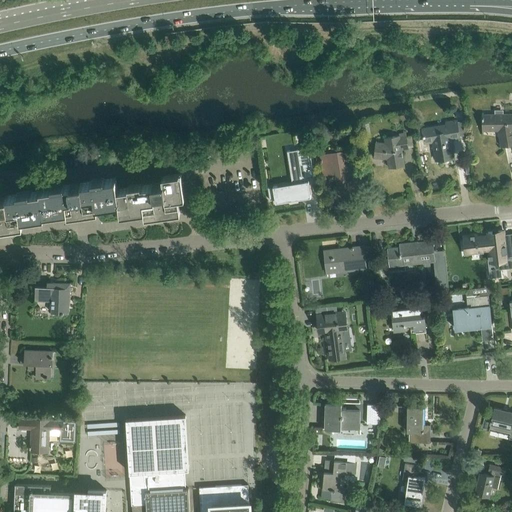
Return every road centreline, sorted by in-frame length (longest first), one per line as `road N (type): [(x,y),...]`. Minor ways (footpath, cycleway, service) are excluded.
road 1 (primary): [(0,51),(251,8),(442,0)]
road 2 (residential): [(282,231),(83,254),(10,252)]
road 3 (residential): [(511,207),(282,231)]
road 4 (residential): [(476,385),(302,380)]
road 5 (residential): [(302,380),(282,231)]
road 6 (primary): [(134,0),(0,27)]
road 7 (residential): [(297,511),(302,380)]
road 8 (residential): [(476,385),(446,511)]
